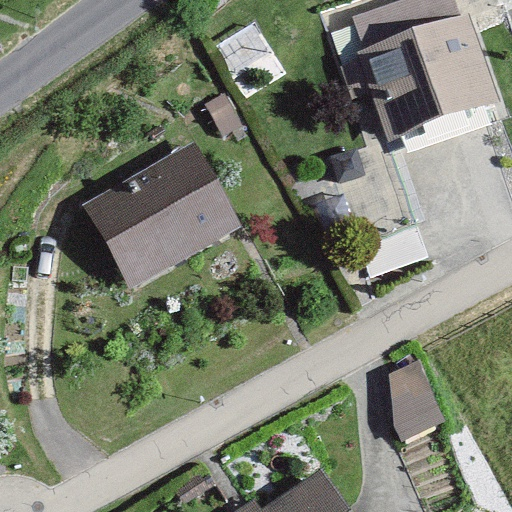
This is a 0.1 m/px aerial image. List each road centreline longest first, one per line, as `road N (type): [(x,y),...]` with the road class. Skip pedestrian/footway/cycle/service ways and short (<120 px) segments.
road 1 (residential): [(511,261),(49,511)]
road 2 (tertiary): [(136,0),(0,98)]
